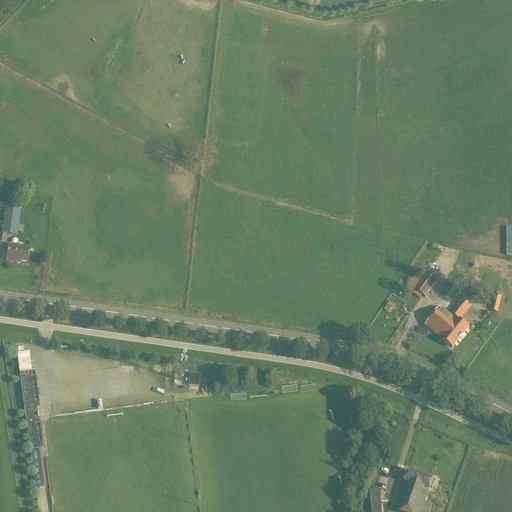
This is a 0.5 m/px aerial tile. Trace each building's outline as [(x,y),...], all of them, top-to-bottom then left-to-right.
[(11,199),(0,196),(0,208),(4,209),(5,207),(9,208),(11,199)] [(5,208),(2,229),(16,231),(16,233),(22,233),(23,227),(18,226),(20,210),(5,208)] [(29,249),(9,246),(9,244),(0,243),(0,257),(7,258),(6,263),(17,264),(17,262),(27,264),(29,249)] [(426,298),(439,281),(427,273),(414,290),(415,290),(411,295),(419,301),(422,296),(426,298)] [(478,294),(481,284),(470,280),(467,291),(478,294)] [(493,295),(490,311),(497,312),(501,296),(493,295)] [(460,320),(471,306),(463,300),(452,314),(460,320)] [(438,338),(453,320),(440,309),(425,327),(438,338)] [(453,320),(438,338),(452,349),(469,328),(459,320),(457,323),(453,320)] [(39,419),(38,419),(37,409),(39,408),(38,396),(39,395),(38,393),(37,393),(36,381),(37,381),(37,378),(36,378),(35,372),(19,374),(29,451),(43,449),(39,419)] [(189,375),(188,387),(198,388),(199,375),(189,375)] [(34,451),(36,487),(45,486),(42,450),(34,451)] [(429,511),(432,505),(425,503),(433,480),(408,472),(395,511),(396,511),(429,511)] [(376,487),(370,506),(379,510),(386,490),(376,487)]
